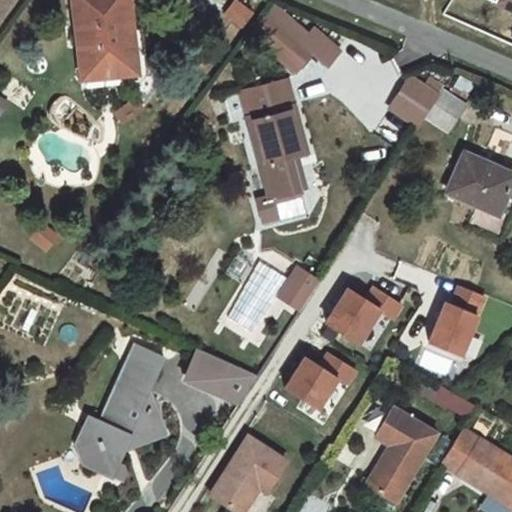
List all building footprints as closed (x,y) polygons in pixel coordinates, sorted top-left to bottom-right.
[(72,0),(80,74),(122,69),(118,33),(115,33),(114,23),(130,22),(127,0),(72,0)] [(511,0),(491,0),(511,9),(511,0)] [(265,13),(301,43),(308,34),(273,5),(265,13)] [(301,43),(265,13),(250,32),(294,69),(310,50),(301,43)] [(118,33),(122,69),(123,77),(136,75),(130,22),(114,23),(115,33),(118,33)] [(308,34),(301,43),(310,50),(325,63),(338,48),(325,36),(311,30),(308,34)] [(297,157),(308,154),(288,79),(237,92),(266,201),(300,192),(291,158),(297,157)] [(430,81),(423,92),(434,100),(441,90),(442,88),(430,81)] [(424,117),(434,100),(423,92),(407,82),(392,107),(419,124),(424,117)] [(434,100),(424,117),(446,132),(463,105),(441,90),(434,100)] [(136,98),(113,113),(120,123),(143,108),(136,98)] [(201,115),(187,132),(201,143),(210,130),(205,126),(208,122),(201,115)] [(497,214),(511,179),(511,173),(463,152),(446,191),(497,214)] [(297,157),(291,158),(300,192),(306,190),(297,157)] [(266,201),(257,203),(262,223),(305,212),(300,192),(266,201)] [(42,224),(31,237),(45,249),(56,235),(42,224)] [(318,281),(297,267),(290,278),(311,291),(318,281)] [(299,310),(311,291),(290,278),(278,296),(299,310)] [(452,304),(446,301),(429,342),(460,355),(484,296),(460,285),(452,304)] [(347,288),(325,321),(357,342),(378,309),(391,318),(401,303),(374,286),(365,299),(347,288)] [(167,434),(149,390),(163,359),(134,345),(126,363),(125,362),(99,421),(87,416),(74,445),(82,464),(97,471),(111,467),(115,470),(116,469),(126,474),(130,464),(128,459),(121,456),(124,449),(167,434)] [(228,362),(201,350),(183,378),(210,391),(228,362)] [(305,355),(284,387),(315,408),(336,376),(346,383),(355,369),(328,352),(319,365),(305,355)] [(257,375),(228,362),(210,391),(238,404),(257,375)] [(389,444),(365,483),(394,501),(436,432),(392,406),(374,435),(389,444)] [(511,506),(511,458),(462,428),(440,463),(511,506)] [(285,460),(247,436),(210,494),(238,511),(241,511),(258,486),(265,491),(285,460)] [(111,467),(97,471),(112,478),(115,470),(111,467)]
